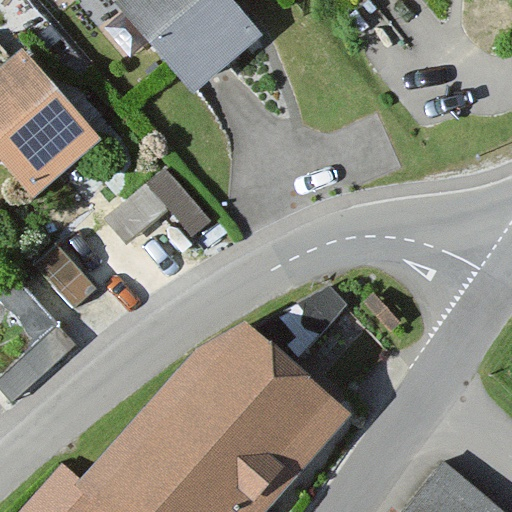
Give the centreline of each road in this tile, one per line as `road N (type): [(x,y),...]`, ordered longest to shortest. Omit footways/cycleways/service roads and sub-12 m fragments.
road 1 (unclassified): [(0,463),(177,309),(300,244),(410,204),(511,225)]
road 2 (tertiary): [(324,511),(511,257)]
